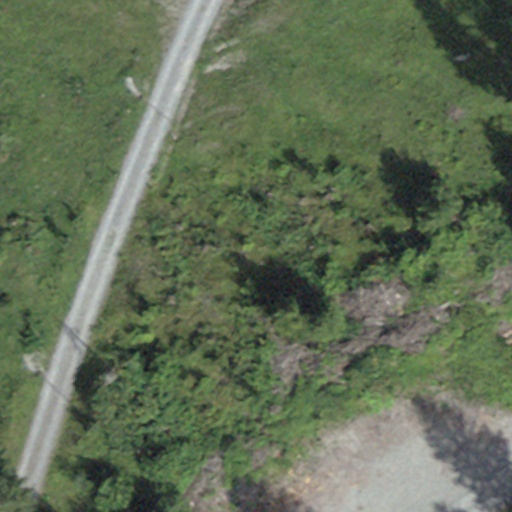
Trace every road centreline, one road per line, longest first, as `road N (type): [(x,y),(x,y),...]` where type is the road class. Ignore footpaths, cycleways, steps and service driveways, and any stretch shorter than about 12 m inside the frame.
road 1 (track): [(217,0),(153,141),(21,377),(0,495)]
road 2 (track): [(417,511),(511,428)]
